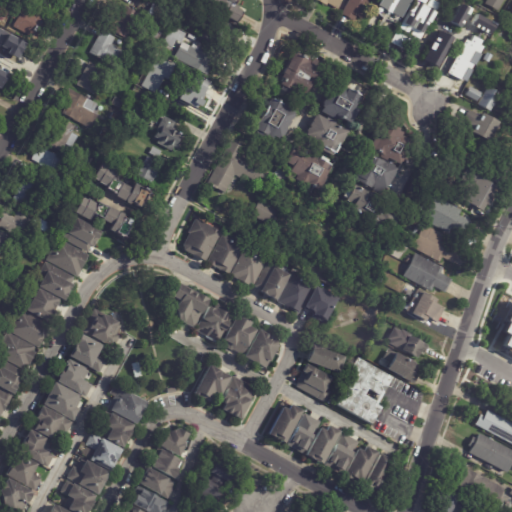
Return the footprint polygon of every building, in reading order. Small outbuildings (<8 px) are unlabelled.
[(0,0),(8,0),(2,11),(0,9),(0,0)] [(231,0),(234,1),(232,5),(239,8),(237,11),(240,12),(235,23),(191,0),(231,0)] [(320,2),(316,0),(340,0),(336,8),(327,3),(326,5),(320,2)] [(365,0),(361,9),(367,11),(363,18),(357,15),(354,20),(341,14),(348,0),(365,0)] [(404,0),(396,17),(373,4),(375,0),(404,0)] [(421,39),(437,3),(430,0),(412,0),(399,29),(421,39)] [(502,0),(496,12),(484,6),(486,0),(502,0)] [(447,22),(460,28),(468,8),(455,3),(447,22)] [(125,38),(104,26),(110,16),(116,19),(124,5),(139,14),(125,38)] [(41,24),(36,34),(17,24),(26,6),(46,16),(41,24)] [(185,14),(182,21),(173,17),(178,7),(186,11),(185,14)] [(162,22),(158,20),(164,10),(168,13),(162,22)] [(425,54),(418,50),(434,21),(435,22),(442,10),(458,18),(457,20),(462,22),(459,28),(453,25),(435,59),(425,54)] [(489,33),(493,24),(474,14),(470,23),(489,33)] [(226,28),(220,39),(196,27),(202,16),(210,20),(212,15),(228,23),(226,28)] [(472,36),(462,30),(468,19),(481,26),(475,37),(472,36)] [(163,28),(157,40),(149,37),(155,24),(163,28)] [(181,32),(176,42),(171,39),(168,46),(161,42),(169,26),(181,32)] [(0,49),(16,58),(24,43),(0,29),(0,49)] [(88,54),(101,30),(114,37),(110,45),(122,51),(113,67),(88,54)] [(447,74),(466,82),(481,43),(463,35),(447,74)] [(19,52),(16,59),(14,58),(11,64),(13,65),(7,78),(0,74),(0,42),(2,39),(21,50),(19,52)] [(211,63),(204,75),(172,57),(180,41),(189,46),(191,43),(215,56),(211,63)] [(159,47),(169,52),(167,55),(158,51),(159,47)] [(314,69),(299,96),(275,83),(292,51),(305,58),(306,56),(317,62),(314,69)] [(162,76),(156,87),(152,85),(151,87),(137,80),(146,63),(161,71),(160,72),(163,74),(162,76)] [(89,66),(101,72),(91,94),(75,86),(86,64),(89,66)] [(194,96),(188,105),(166,92),(176,76),(198,90),(194,96)] [(344,81),(345,82),(344,86),(357,92),(354,98),(358,100),(348,121),(319,108),(321,103),(319,102),(329,81),(333,83),(336,77),(344,81)] [(468,86),(480,92),(475,101),(463,95),(468,86)] [(490,105),(487,111),(475,104),(485,86),(497,93),(490,105)] [(99,105),(95,112),(100,115),(93,129),(64,113),(69,104),(65,102),(67,97),(64,95),(68,87),(99,104),(99,105)] [(153,87),(159,91),(156,96),(150,93),(153,87)] [(135,91),(140,94),(137,100),(132,97),(135,91)] [(113,96),(120,101),(116,108),(108,103),(113,96)] [(290,114),(274,144),(247,129),(265,96),(278,103),(281,98),(292,105),(289,111),(291,113),(290,114)] [(467,111),(475,116),(477,112),(496,122),(485,141),(467,131),(469,127),(460,122),(466,111),(467,111)] [(344,128),(337,141),(334,140),(328,154),(306,142),(309,136),(302,132),(313,112),(322,117),(323,115),(332,120),(331,122),(344,128)] [(113,113),(118,116),(115,121),(110,119),(113,113)] [(176,121),(177,122),(174,127),(187,133),(179,148),(177,146),(174,150),(154,139),(166,116),(176,121)] [(78,128),(74,134),(80,137),(73,149),(67,146),(63,153),(49,145),(63,120),(78,128)] [(403,150),(396,161),(395,160),(393,163),(386,158),(384,162),(363,149),(370,136),(373,138),(383,122),(397,131),(395,134),(408,141),(403,150)] [(293,140),(316,152),(314,157),(325,163),(322,169),(323,170),(312,190),(291,179),(293,174),(286,170),(289,165),(282,162),(293,140)] [(205,184),(230,141),(244,149),(241,155),(269,171),(261,185),(242,174),(240,179),(235,176),(224,194),(205,184)] [(54,178),(37,168),(40,163),(33,158),(40,145),(64,159),(54,178)] [(163,155),(162,158),(152,153),(155,146),(165,151),(163,155)] [(361,152),(373,159),(373,158),(380,161),(380,162),(383,163),(384,162),(389,165),(388,166),(391,167),(389,171),(390,171),(383,185),(381,184),(377,192),(349,178),(351,174),(347,172),(358,151),(361,152)] [(95,158),(92,166),(83,163),(87,154),(95,158)] [(155,184),(139,176),(149,155),(159,160),(156,167),(161,170),(155,184)] [(136,157),(142,160),(139,165),(134,162),(136,157)] [(70,162),(78,166),(75,172),(67,169),(70,162)] [(490,165),(500,171),(493,182),(478,174),(484,162),(490,165)] [(147,190),(150,192),(144,202),(143,202),(141,206),(132,201),(130,205),(115,196),(117,192),(108,187),(98,182),(99,181),(93,178),(101,163),(116,171),(113,177),(124,182),(123,184),(132,189),(134,183),(147,190)] [(269,174),(281,168),(286,178),(273,184),(269,174)] [(488,198),(485,205),(484,205),(480,211),(462,201),(470,186),(457,179),(463,170),(495,187),(488,198)] [(14,200),(27,176),(43,184),(30,208),(14,200)] [(340,201),(350,183),(375,197),(376,195),(396,206),(383,230),(345,209),(347,204),(340,201)] [(452,206),(459,210),(456,214),(466,220),(456,239),(415,216),(428,193),(452,206)] [(99,203),(101,203),(101,201),(113,206),(112,207),(128,214),(127,217),(135,220),(128,237),(111,230),(114,223),(105,220),(106,217),(96,212),(93,219),(77,212),(84,197),(91,200),(91,199),(99,203)] [(258,199),(279,210),(272,225),(251,214),(258,199)] [(0,219),(4,211),(16,217),(20,210),(35,218),(30,229),(41,234),(36,245),(0,226),(0,219)] [(95,247),(92,252),(62,236),(68,225),(76,229),(82,218),(108,231),(105,238),(103,237),(98,247),(96,245),(95,247)] [(202,262),(183,251),(181,245),(187,234),(186,233),(194,218),(219,232),(203,262),(202,262)] [(458,252),(452,263),(441,257),(438,262),(405,245),(416,224),(421,227),(422,224),(450,239),(447,244),(459,250),(458,252)] [(0,231),(10,237),(0,256),(0,231)] [(213,267),(205,263),(222,233),(243,244),(227,275),(213,267)] [(45,238),(51,241),(46,250),(40,247),(45,238)] [(86,269),(81,277),(49,261),(60,238),(92,255),(86,269)] [(237,280),(229,275),(245,246),(267,258),(252,285),(248,283),(247,285),(237,280)] [(273,249),(281,253),(278,258),(267,252),(270,247),(273,249)] [(449,280),(441,293),(431,286),(428,292),(400,276),(413,253),(438,267),(435,272),(449,279),(449,280)] [(260,294),(258,293),(260,290),(255,287),(271,258),(282,264),(279,271),(286,275),(273,301),(260,294)] [(76,280),(75,282),(79,285),(71,300),(44,286),(48,278),(41,274),(48,261),(78,277),(76,280)] [(287,307),(277,301),(293,270),(314,281),(297,313),(287,307)] [(21,276),(27,280),(21,292),(14,288),(21,276)] [(191,327),(168,314),(176,300),(168,296),(175,283),(204,299),(197,313),(199,314),(192,327),(191,327)] [(328,295),(335,298),(322,323),(312,318),(314,316),(311,314),(312,313),(302,308),(313,287),(328,295)] [(432,300),(430,303),(442,310),(435,323),(422,316),(420,320),(404,311),(416,289),(432,299),(432,300)] [(60,306),(57,310),(60,312),(53,324),(29,311),(41,290),(62,302),(60,306)] [(215,341),(194,331),(199,320),(198,319),(205,306),(215,311),(217,305),(231,312),(216,342),(215,341)] [(511,306),(500,332),(506,335),(500,347),(511,352),(511,306)] [(52,329),(42,348),(9,331),(20,308),(54,325),(52,329)] [(106,318),(118,325),(113,333),(117,336),(109,349),(79,332),(89,315),(94,318),(97,313),(106,318)] [(235,353),(220,345),(221,341),(220,340),(234,315),(248,323),(246,327),(252,330),(239,355),(235,353)] [(150,322),(151,323),(151,326),(150,328),(147,329),(144,327),(143,324),(145,321),(148,321),(150,322)] [(426,346),(423,353),(417,350),(413,358),(398,350),(398,349),(388,343),(390,340),(387,339),(394,327),(401,331),(401,330),(416,337),(415,339),(426,346)] [(269,357),(268,359),(270,360),(265,369),(242,356),(257,328),(273,337),(275,346),(269,357)] [(31,366),(28,371),(0,356),(0,351),(10,332),(38,347),(36,351),(38,352),(31,366)] [(77,333),(97,345),(92,353),(104,360),(97,373),(65,355),(77,333)] [(335,355),(339,357),(333,373),(301,361),(307,345),(335,355)] [(413,372),(413,374),(417,376),(412,384),(383,368),(392,352),(417,366),(413,372)] [(356,357),(391,378),(375,404),(380,407),(370,424),(336,405),(350,380),(345,377),(356,357)] [(85,373),(82,381),(89,385),(83,397),(52,381),(64,359),(87,371),(85,373)] [(22,374),(19,378),(21,379),(17,387),(19,388),(15,395),(0,386),(0,360),(22,372),(22,374)] [(303,364),(327,377),(321,388),(329,392),(323,403),(295,387),(299,380),(296,378),(300,371),(298,371),(302,363),(303,364)] [(216,370),(229,377),(219,395),(213,392),(207,402),(193,394),(208,365),(216,370)] [(235,377),(256,390),(238,420),(220,409),(223,404),(219,401),(234,376),(235,377)] [(79,398),(75,406),(78,408),(70,422),(39,404),(51,382),(79,398)] [(0,388),(15,396),(3,418),(0,416),(0,388)] [(141,411),(133,426),(109,412),(122,390),(145,404),(141,411)] [(291,406),(300,411),(281,443),(265,434),(281,406),(286,409),(289,404),(291,406)] [(70,423),(64,434),(52,428),(46,438),(29,429),(34,419),(32,417),(38,406),(70,423)] [(511,425),(511,446),(473,425),(478,415),(482,417),(485,411),(511,425)] [(126,439),(120,450),(103,440),(109,431),(98,425),(106,412),(131,427),(128,432),(130,433),(126,439)] [(309,417),(318,422),(301,453),(285,445),(302,413),(309,417)] [(329,427),(338,432),(320,465),(303,456),(319,428),(323,431),(326,426),(329,427)] [(181,449),(176,457),(157,446),(164,432),(165,432),(175,429),(175,430),(176,428),(186,434),(180,444),(183,445),(181,449)] [(50,456),(44,468),(14,452),(25,430),(48,441),(43,450),(51,454),(50,456)] [(349,438),(356,442),(339,475),(322,466),(334,444),(335,445),(341,433),(349,438)] [(487,463),(469,453),(471,448),(467,446),(472,437),(475,439),(478,433),(511,451),(511,461),(506,473),(487,463)] [(114,460),(107,472),(87,461),(93,450),(86,446),(92,435),(119,450),(114,460)] [(366,447),(375,452),(359,482),(350,477),(348,480),(341,476),(356,448),(361,451),(364,446),(366,447)] [(175,471),(172,479),(149,467),(158,449),(179,460),(174,469),(176,471),(175,471)] [(40,481),(33,492),(2,475),(14,453),(35,464),(30,473),(41,479),(40,481)] [(381,456),(389,460),(380,475),(386,478),(378,491),(376,490),(374,493),(360,486),(378,454),(381,456)] [(107,474),(95,495),(68,479),(75,467),(78,469),(83,460),(107,474)] [(227,471),(229,472),(222,483),(218,480),(217,483),(215,483),(213,483),(211,477),(209,476),(209,475),(206,473),(213,461),(227,471)] [(170,489),(164,500),(134,484),(143,467),(172,483),(170,488),(171,488),(170,489)] [(502,493),(500,497),(498,496),(492,508),(454,488),(465,469),(504,490),(502,493)] [(31,494),(20,511),(13,511),(0,504),(0,485),(4,478),(31,493),(31,494)] [(215,499),(213,503),(196,494),(204,481),(220,490),(215,499)] [(88,509),(86,511),(67,511),(66,511),(72,500),(62,495),(68,483),(94,497),(88,509)] [(163,507),(160,511),(142,511),(126,503),(135,486),(166,503),(163,507)] [(439,511),(433,508),(444,490),(460,500),(457,505),(462,508),(465,504),(476,510),(474,511),(439,511)]
